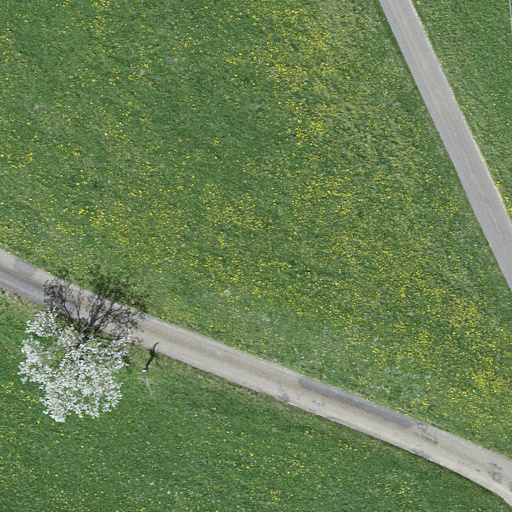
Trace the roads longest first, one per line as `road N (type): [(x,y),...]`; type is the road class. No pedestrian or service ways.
road 1 (unclassified): [(0,267),(511,480)]
road 2 (unclassified): [(511,250),(399,0)]
